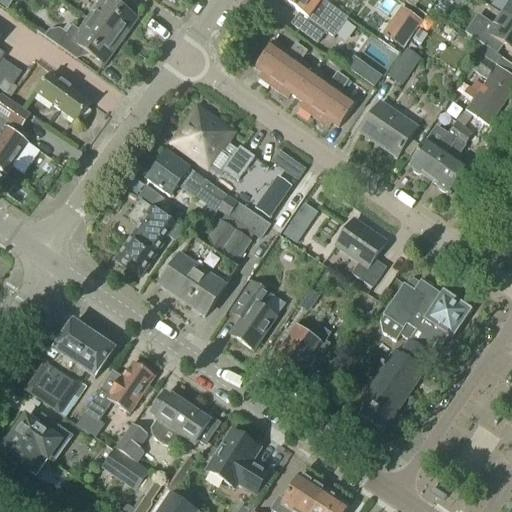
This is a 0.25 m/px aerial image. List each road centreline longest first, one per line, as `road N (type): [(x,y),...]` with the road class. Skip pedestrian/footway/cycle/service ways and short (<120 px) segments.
road 1 (tertiary): [(388,493),(45,258)]
road 2 (residential): [(457,249),(181,57)]
road 3 (residential): [(511,313),(388,493)]
road 4 (residential): [(138,118),(0,21)]
road 5 (residential): [(45,258),(138,118)]
